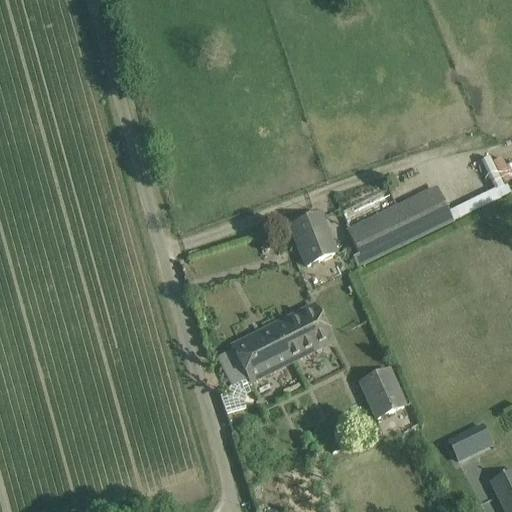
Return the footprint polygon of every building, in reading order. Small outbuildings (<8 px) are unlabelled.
[(353,262),(357,271),(454,224),(436,189),(346,233),(359,259),(353,262)] [(338,256),(322,217),(290,231),(306,269),(338,256)] [(249,385),(332,344),(314,307),(231,348),(234,353),(219,360),(232,388),(247,380),(249,385)] [(377,421),(403,410),(387,374),(361,385),(377,421)] [(458,439),(447,444),(458,465),(469,459),(458,439)] [(338,453),(336,446),(329,448),(332,456),(338,453)] [(511,511),(511,474),(491,484),(505,511),(511,511)]
